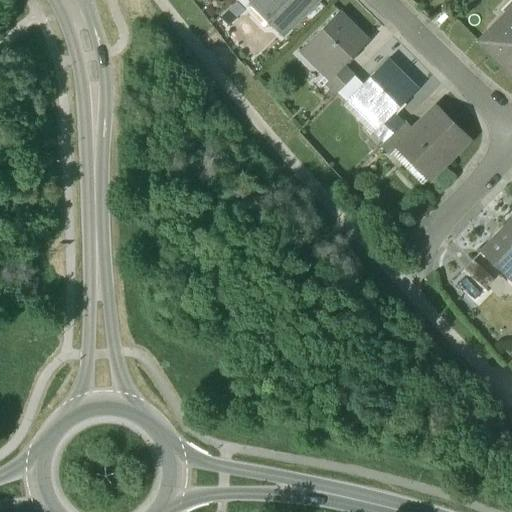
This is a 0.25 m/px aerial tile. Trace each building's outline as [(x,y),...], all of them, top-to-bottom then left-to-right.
[(255,0),(251,5),(282,37),(318,0),(255,0)] [(511,8),(490,31),(501,42),(493,49),(508,64),(504,69),(511,77),(511,8)] [(339,14),(304,48),(333,77),(333,78),(344,68),(368,44),(339,14)] [(362,86),(352,97),(353,97),(380,126),(382,127),(393,116),(417,92),(387,62),(362,86)] [(354,78),(344,68),(333,78),(333,77),(325,85),(336,96),(338,94),(354,78)] [(362,86),(354,78),(338,94),(347,103),(353,97),(352,97),(362,86)] [(413,134),(400,147),(401,148),(432,179),(468,142),(436,110),(413,134)] [(402,125),(393,116),(382,127),(380,126),(373,133),(384,144),(402,125)] [(413,134),(403,124),(384,144),(380,148),(390,158),(401,148),(400,147),(413,134)] [(511,235),(504,229),(481,253),(509,281),(511,277),(511,235)] [(492,282),(473,262),(464,270),(483,291),(492,282)]
